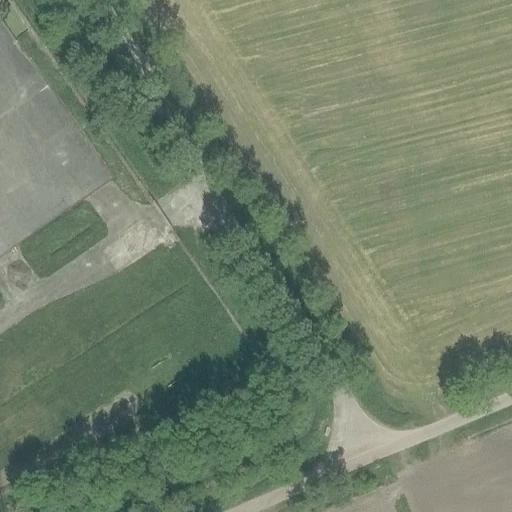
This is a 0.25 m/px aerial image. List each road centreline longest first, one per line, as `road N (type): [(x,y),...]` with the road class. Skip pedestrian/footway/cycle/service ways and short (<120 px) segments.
road 1 (unclassified): [(370,455),(347,398),(272,288),(102,0)]
road 2 (unclassified): [(370,455),(511,396)]
road 3 (unclassified): [(235,511),(370,455)]
